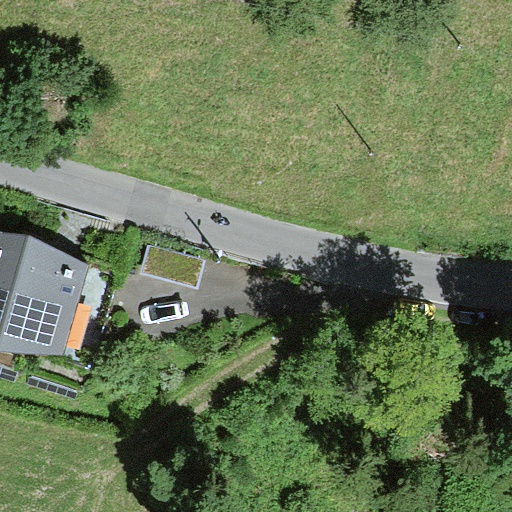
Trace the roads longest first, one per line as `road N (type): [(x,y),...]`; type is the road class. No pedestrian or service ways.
road 1 (tertiary): [(0,167),(340,265),(511,288)]
road 2 (track): [(132,442),(240,368),(407,311),(426,282)]
